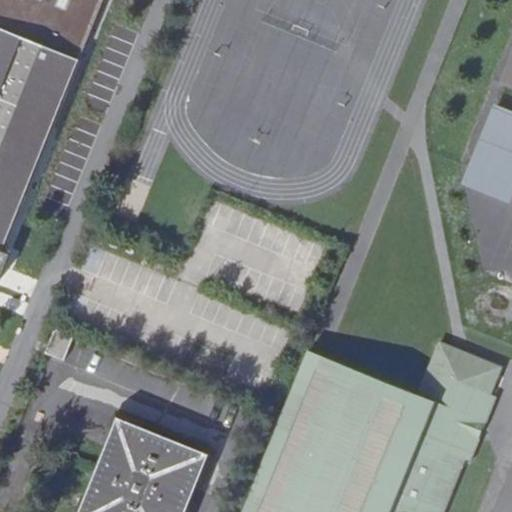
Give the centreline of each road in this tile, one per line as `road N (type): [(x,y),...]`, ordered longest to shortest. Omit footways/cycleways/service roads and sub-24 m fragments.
road 1 (unknown): [(188,306),(208,258),(223,245),(312,263)]
road 2 (unknown): [(60,253),(188,306)]
